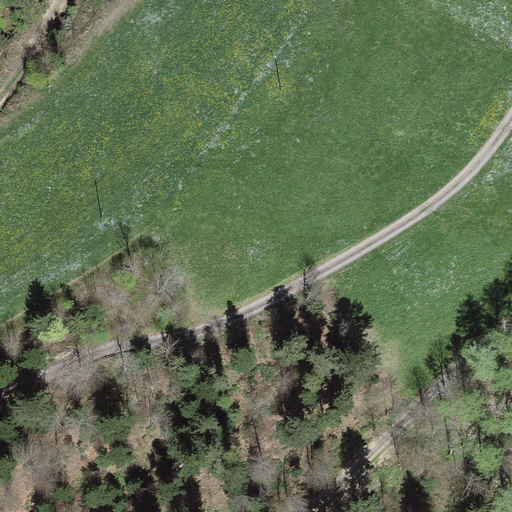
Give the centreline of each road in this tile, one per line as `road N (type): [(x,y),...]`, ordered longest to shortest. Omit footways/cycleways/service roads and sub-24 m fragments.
road 1 (track): [(0,393),(136,339),(196,331),(372,246),(438,201),(511,117)]
road 2 (track): [(511,321),(305,511)]
